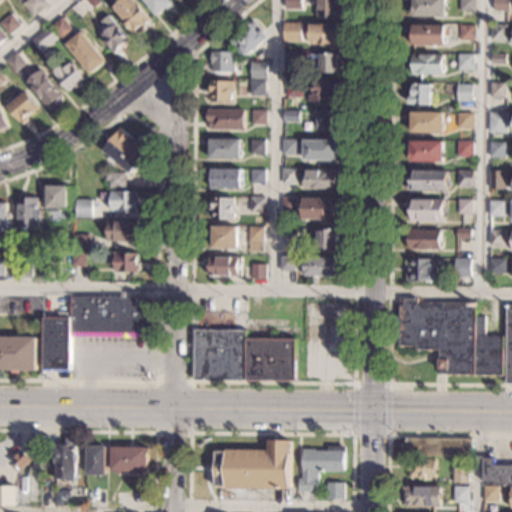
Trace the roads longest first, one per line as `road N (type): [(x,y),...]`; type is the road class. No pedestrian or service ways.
road 1 (secondary): [(511,413),(0,405)]
road 2 (tertiary): [(372,511),(377,0)]
road 3 (residential): [(171,511),(173,55)]
road 4 (residential): [(0,164),(73,136),(234,0)]
